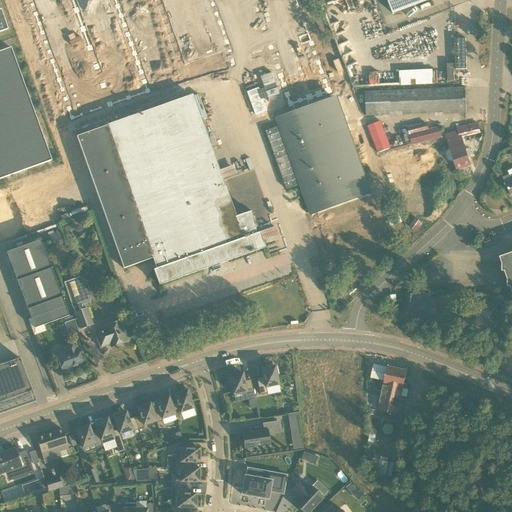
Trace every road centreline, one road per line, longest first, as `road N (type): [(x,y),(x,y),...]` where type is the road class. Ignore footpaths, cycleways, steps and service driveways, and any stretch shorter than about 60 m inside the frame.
road 1 (unclassified): [(458,210),(483,171),(494,128),(500,0)]
road 2 (secondary): [(202,360),(0,432)]
road 3 (unclassified): [(355,342),(359,308),(458,210)]
road 4 (secondary): [(511,393),(423,357),(355,342)]
road 5 (track): [(403,511),(423,357)]
road 6 (secondary): [(355,342),(305,340),(202,360)]
road 7 (residential): [(202,360),(220,461),(217,511)]
